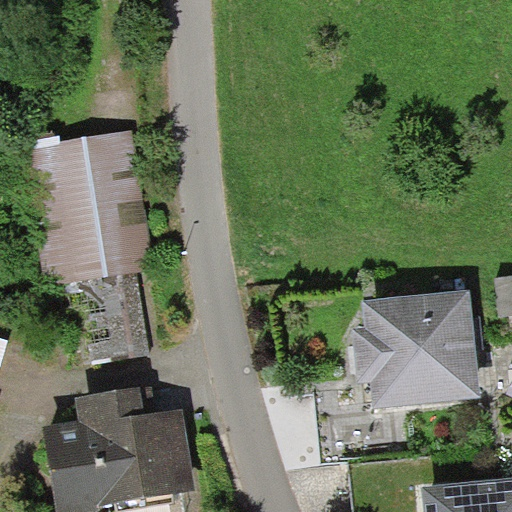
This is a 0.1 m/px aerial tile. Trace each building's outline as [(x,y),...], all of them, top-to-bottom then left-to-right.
[(127,133),(18,148),(39,293),(127,281),(148,278),(127,133)] [(127,281),(39,293),(50,377),(139,365),(127,281)] [(473,293),(363,301),(365,329),(354,330),(358,384),(371,383),(374,411),(480,404),(473,293)] [(132,392),(64,400),(67,425),(34,430),(43,511),(89,511),(89,507),(174,497),(171,475),(184,473),(176,411),(135,415),(132,392)] [(511,511),(511,481),(421,490),(423,511),(511,511)]
